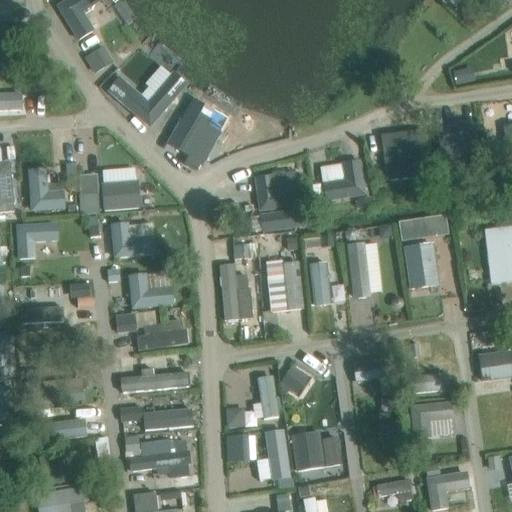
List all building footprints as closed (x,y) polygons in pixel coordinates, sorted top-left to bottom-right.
[(79,41),(93,32),(81,14),(95,5),(91,0),(71,0),(58,8),(79,41)] [(0,21),(10,22),(10,7),(0,7),(0,21)] [(0,67),(14,68),(14,52),(0,52),(0,67)] [(96,54),(87,59),(96,74),(105,68),(96,54)] [(475,82),(472,69),(452,73),(455,87),(475,82)] [(150,128),(171,103),(185,87),(173,76),(148,105),(119,80),(108,93),(150,128)] [(19,95),(0,96),(0,112),(20,112),(19,95)] [(168,145),(189,158),(208,126),(187,114),(168,145)] [(443,174),(480,168),(473,124),(458,126),(460,136),(463,154),(440,158),(443,174)] [(511,127),(505,129),(508,149),(488,152),(491,168),(511,164),(511,127)] [(212,149),(193,160),(199,172),(219,161),(212,149)] [(425,149),(385,154),(388,182),(413,179),(414,188),(430,186),(425,149)] [(2,165),(0,165),(0,213),(14,213),(10,172),(11,171),(11,166),(8,163),(3,164),(2,165)] [(343,166),(321,169),(324,186),(326,202),(364,196),(359,163),(343,166)] [(480,171),(470,173),(471,181),(482,179),(480,171)] [(45,173),(30,174),(33,212),(65,209),(64,194),(47,195),(45,173)] [(505,174),(495,175),(497,184),(506,183),(505,174)] [(81,197),(78,197),(80,216),(100,215),(98,195),(97,176),(79,177),(80,183),(81,197)] [(275,193),(272,177),(256,180),(261,212),(299,207),(297,190),(275,193)] [(77,178),(68,179),(69,188),(78,187),(77,178)] [(459,181),(443,184),(444,192),(460,189),(459,181)] [(137,183),(102,186),(104,212),(139,209),(137,183)] [(371,200),(359,201),(360,210),(372,208),(371,200)] [(237,204),(227,206),(229,216),(239,214),(237,204)] [(300,212),(282,215),(284,230),(302,227),(300,212)] [(509,278),(511,278),(511,215),(502,217),(509,278)] [(452,236),(450,216),(401,221),(403,241),(452,236)] [(467,216),(457,222),(462,229),(472,223),(467,216)] [(17,229),(19,261),(35,260),(34,243),(57,242),(56,226),(17,229)] [(128,226),(112,227),(115,259),(153,256),(151,240),(129,242),(128,226)] [(391,227),(378,229),(379,230),(380,237),(384,240),(393,239),(391,228),(391,227)] [(98,229),(89,230),(90,239),(99,238),(98,229)] [(297,251),(296,238),(286,240),(288,252),(297,251)] [(330,240),(320,241),(321,251),(331,250),(330,240)] [(348,247),(353,298),(370,296),(364,245),(348,247)] [(248,260),(246,246),(232,247),(233,261),(248,260)] [(432,247),(405,251),(410,290),(438,286),(432,247)] [(283,263),(265,265),(271,314),(288,312),(303,310),(298,266),(284,267),(283,263)] [(326,266),(310,267),(315,307),(330,306),(326,266)] [(235,278),(234,267),(219,269),(220,276),(224,322),(239,320),(252,319),(250,290),(247,290),(246,277),(235,278)] [(29,268),(20,269),(21,279),(30,278),(29,268)] [(118,273),(109,274),(110,285),(120,284),(118,273)] [(133,310),(171,306),(169,291),(147,293),(145,277),(130,279),(133,310)] [(28,291),(16,292),(17,304),(29,303),(28,291)] [(38,312),(38,305),(24,306),(25,313),(26,326),(62,323),(61,310),(54,311),(54,305),(45,306),(46,312),(38,312)] [(134,316),(116,318),(118,334),(136,332),(134,316)] [(181,334),(179,323),(162,326),(163,327),(154,328),(141,330),(143,339),(137,340),(139,352),(149,350),(187,345),(185,333),(181,334)] [(509,331),(500,333),(502,342),(510,341),(509,331)] [(57,348),(55,335),(34,337),(36,349),(25,350),(26,355),(27,363),(81,358),(79,345),(57,348)] [(0,367),(9,368),(8,336),(0,336),(0,367)] [(418,345),(409,346),(411,360),(420,359),(418,345)] [(511,378),(511,353),(511,354),(479,358),(482,382),(511,378)] [(398,393),(393,361),(354,367),(356,383),(380,379),(382,395),(398,393)] [(291,368),(280,384),(291,391),(301,375),(291,368)] [(9,370),(0,369),(0,381),(9,381),(9,370)] [(248,370),(227,370),(228,394),(249,393),(248,370)] [(154,377),(153,371),(141,372),(142,378),(121,380),(122,386),(123,395),(189,389),(187,374),(154,377)] [(272,379),(258,382),(264,421),(278,419),(272,379)] [(411,398),(445,394),(444,379),(409,382),(411,398)] [(28,406),(83,401),(82,389),(80,389),(79,381),(42,384),(43,393),(27,395),(28,406)] [(0,421),(12,421),(10,389),(0,389),(0,421)] [(451,420),(449,406),(412,409),(415,440),(429,439),(428,423),(451,420)] [(141,410),(121,412),(122,424),(142,422),(141,410)] [(193,428),(191,411),(143,416),(145,432),(193,428)] [(242,416),(238,412),(227,413),(228,428),(243,427),(242,416)] [(40,428),(42,443),(86,438),(83,422),(40,428)] [(401,424),(391,426),(394,441),(404,439),(401,424)] [(270,461),(256,463),(259,483),(273,481),(290,479),(283,433),(266,436),(270,461)] [(319,434),(292,438),(297,473),(324,469),(340,466),(336,440),(320,443),(319,434)] [(252,463),(251,435),(229,436),(230,464),(252,463)] [(16,437),(7,438),(8,449),(17,448),(16,437)] [(107,440),(95,441),(96,452),(109,451),(107,440)] [(137,440),(124,441),(126,453),(138,452),(137,440)] [(425,443),(415,444),(416,456),(426,455),(425,443)] [(167,457),(165,445),(146,447),(147,459),(130,461),(131,467),(132,473),(188,466),(187,454),(185,454),(167,457)] [(63,471),(60,455),(40,459),(42,467),(46,487),(90,478),(88,470),(87,466),(63,471)] [(501,470),(499,458),(487,459),(489,472),(501,470)] [(441,466),(431,467),(433,479),(443,477),(441,466)] [(413,471),(403,472),(405,480),(414,479),(413,471)] [(465,475),(427,481),(432,511),(433,511),(447,510),(444,494),(467,490),(465,475)] [(412,499),(411,493),(412,493),(410,482),(376,487),(377,491),(378,499),(397,495),(398,501),(412,499)] [(308,488),(297,490),(298,499),(309,497),(308,488)] [(38,511),(85,511),(84,504),(87,503),(84,489),(36,497),(37,502),(38,511)] [(149,495),(134,497),(135,511),(176,511),(168,511),(158,511),(156,494),(149,495)] [(288,499),(280,500),(281,511),(286,511),(289,511),(288,499)] [(304,511),(316,511),(315,503),(315,499),(306,501),(303,501),(304,511)]
